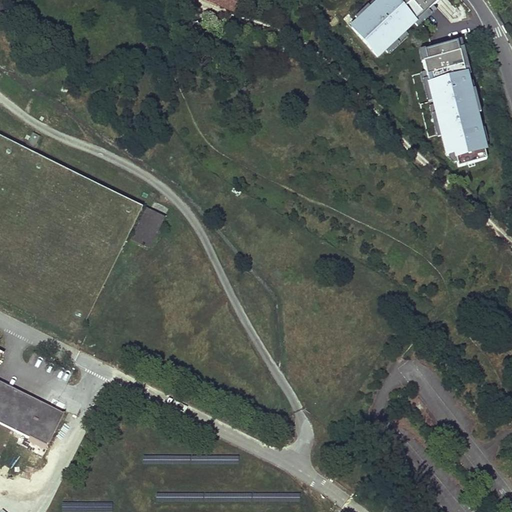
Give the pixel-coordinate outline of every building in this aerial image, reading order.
[(197,0),(234,15),(241,0),(197,0)] [(379,56),(440,0),(375,0),(350,23),(379,56)] [(461,42),(449,45),(456,63),(466,60),(461,42)] [(449,45),(424,52),(426,62),(422,63),(450,169),(486,159),(484,149),(489,148),(466,60),(456,63),(449,45)] [(23,149),(0,136),(0,285),(83,326),(142,207),(32,153),(38,142),(37,141),(40,135),(33,132),(30,138),(29,137),(23,149)] [(165,217),(146,208),(131,238),(149,248),(165,217)] [(0,423),(48,447),(63,415),(7,387),(3,395),(0,393),(0,361),(1,359),(0,358),(0,423)]
